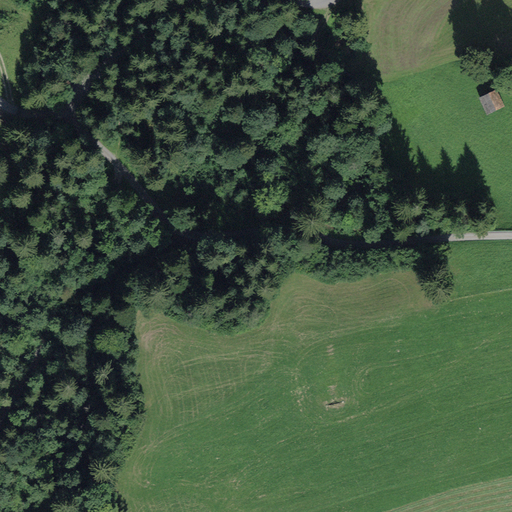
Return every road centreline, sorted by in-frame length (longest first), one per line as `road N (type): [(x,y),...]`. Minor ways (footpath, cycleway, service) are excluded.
road 1 (unclassified): [(511,235),(350,243),(280,227),(181,233),(71,120)]
road 2 (track): [(124,0),(114,191),(0,410)]
road 3 (unclassified): [(192,0),(92,77),(70,113)]
